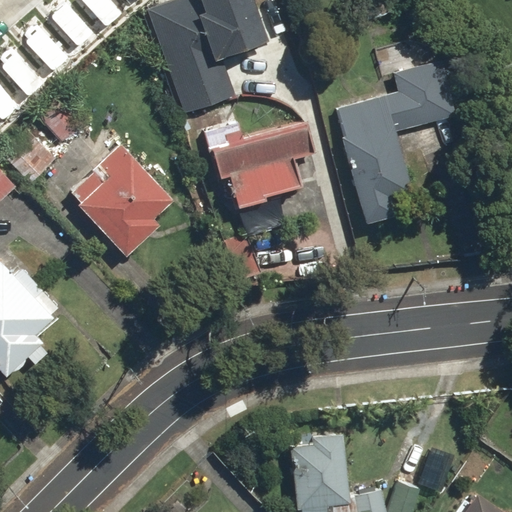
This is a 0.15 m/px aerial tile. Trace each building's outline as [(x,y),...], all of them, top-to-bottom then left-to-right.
[(87,30),(60,0),(46,13),(73,43),(87,30)] [(161,0),(132,13),(178,116),(226,95),(210,59),(262,36),(245,0),(161,0)] [(61,54),(30,24),(17,38),(48,68),(61,54)] [(38,80),(6,48),(0,53),(0,70),(23,94),(38,80)] [(401,190),(387,129),(447,116),(434,60),(385,71),(390,91),(328,105),(354,224),(388,217),(383,194),(401,190)] [(0,114),(12,104),(0,90),(0,114)] [(54,100),(32,120),(53,142),(74,122),(54,100)] [(216,177),(225,208),(254,200),(253,197),(292,186),(284,157),(305,151),(297,122),(198,151),(206,179),(216,177)] [(50,158),(17,124),(0,141),(0,163),(22,185),(50,158)] [(71,199),(65,206),(118,258),(151,225),(145,219),(162,201),(106,146),(62,190),(71,199)] [(0,196),(11,187),(0,174),(0,196)] [(242,234),(218,245),(234,280),(258,269),(242,234)] [(42,351),(25,333),(43,316),(41,314),(50,305),(0,252),(0,374),(17,359),(25,367),(42,351)] [(290,511),(349,511),(348,494),(340,494),(334,433),(303,436),(304,442),(279,444),(285,509),(290,509),(290,511)] [(500,511),(473,492),(457,511),(500,511)]
